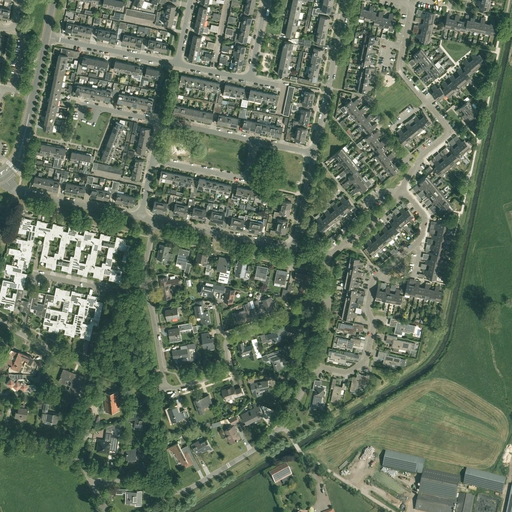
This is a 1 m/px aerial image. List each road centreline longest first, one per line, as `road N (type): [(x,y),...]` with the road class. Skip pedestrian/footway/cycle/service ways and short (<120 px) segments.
road 1 (residential): [(93,486),(145,480),(186,490),(268,439),(313,365)]
road 2 (unclassified): [(164,389),(222,373),(231,336),(327,298)]
road 3 (residential): [(164,389),(87,366),(0,320)]
road 4 (unclassified): [(298,230),(294,249),(154,220)]
road 5 (residential): [(314,153),(345,0)]
road 6 (unclassified): [(140,217),(16,191),(2,175)]
road 7 (residential): [(313,365),(346,372),(363,361),(376,275)]
road 8 (residential): [(176,64),(45,37)]
road 9 (residential): [(152,160),(240,178),(253,140)]
road 10 (residential): [(426,102),(400,69),(409,6),(392,0)]
